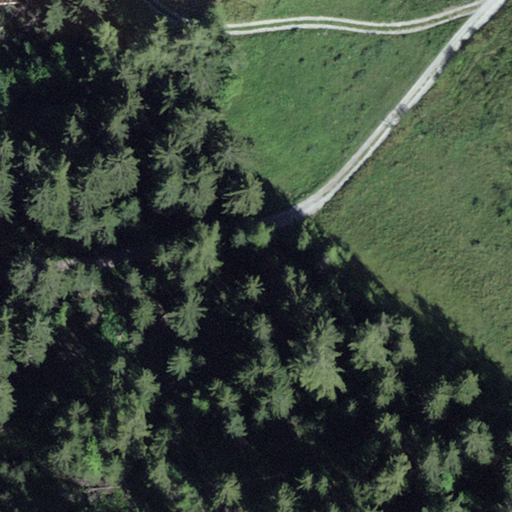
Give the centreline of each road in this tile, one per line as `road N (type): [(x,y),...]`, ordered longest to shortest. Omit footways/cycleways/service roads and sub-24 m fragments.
road 1 (track): [(501,0),(304,199),(238,230),(0,270)]
road 2 (track): [(153,0),(208,26),(383,26),(478,4),(492,9)]
